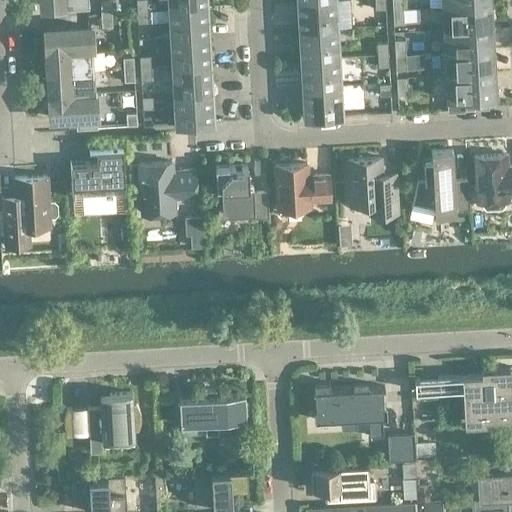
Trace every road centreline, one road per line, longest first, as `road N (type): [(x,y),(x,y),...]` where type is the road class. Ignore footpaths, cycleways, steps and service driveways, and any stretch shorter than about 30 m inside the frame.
road 1 (residential): [(255,0),(263,138),(511,123)]
road 2 (residential): [(13,368),(273,353)]
road 3 (residential): [(273,353),(511,339)]
road 4 (residential): [(282,511),(273,353)]
road 5 (residential): [(21,511),(13,368)]
